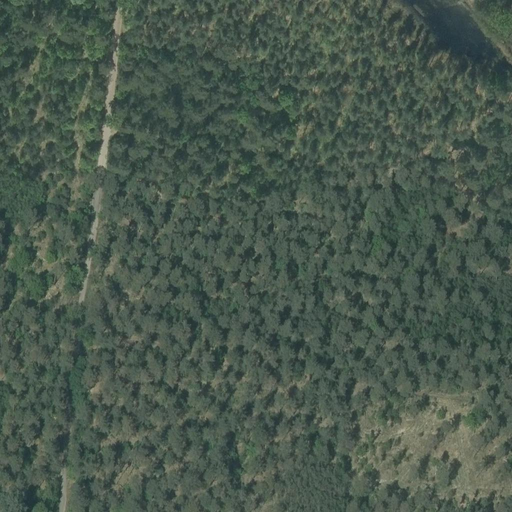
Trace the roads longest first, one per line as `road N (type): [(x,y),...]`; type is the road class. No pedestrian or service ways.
road 1 (track): [(345,511),(356,372),(386,319),(367,254),(365,198),(384,176),(511,97)]
road 2 (track): [(79,333),(118,0)]
road 3 (track): [(79,333),(59,511)]
